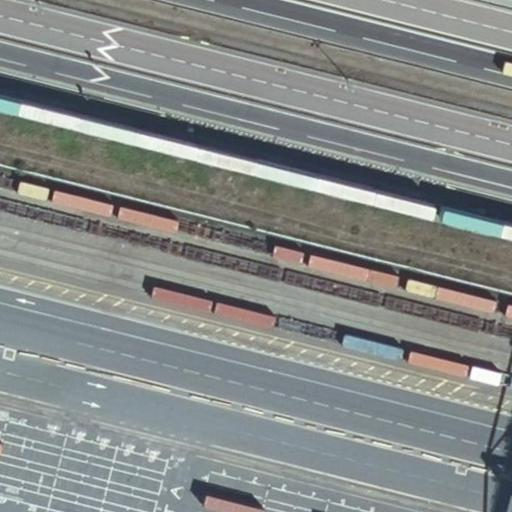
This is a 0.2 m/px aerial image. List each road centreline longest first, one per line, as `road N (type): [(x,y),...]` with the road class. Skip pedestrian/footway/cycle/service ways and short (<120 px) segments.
road 1 (unclassified): [(0,52),(511,181)]
road 2 (unclassified): [(511,144),(0,16)]
road 3 (unclassified): [(228,0),(511,70)]
road 4 (unclassified): [(511,32),(381,0)]
